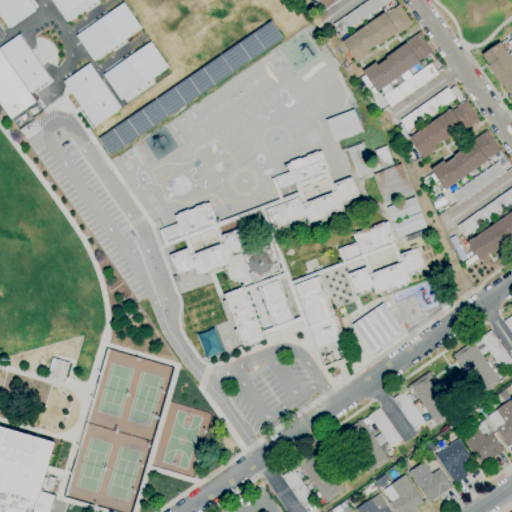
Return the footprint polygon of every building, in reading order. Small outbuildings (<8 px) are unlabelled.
[(0,0),(0,12),(10,27),(35,10),(28,0),(0,0)] [(50,0),(66,22),(97,0),(50,0)] [(340,0),(325,11),(317,1),(318,0),(340,0)] [(341,35),(334,25),(370,0),(387,0),(389,2),(341,35)] [(75,36),(93,61),(142,27),(124,2),(75,36)] [(358,63),(343,42),(386,12),(387,14),(391,11),(390,10),(393,8),(394,9),(400,5),(413,24),(395,37),(394,36),(379,46),(378,45),(369,51),(371,54),(358,63)] [(110,155),(98,138),(272,20),(283,38),(110,155)] [(378,92),(364,71),(377,62),(379,65),(388,59),(387,57),(406,44),(405,43),(419,33),(432,52),(426,56),(427,58),(425,59),(424,58),(420,61),(421,63),(378,92)] [(0,47),(0,49),(30,92),(49,79),(18,34),(0,47)] [(103,75),(121,100),(169,66),(151,41),(103,75)] [(511,100),(509,96),(511,95),(504,86),(503,87),(489,66),(490,65),(483,55),(501,42),(511,58),(511,100)] [(0,101),(12,119),(36,102),(30,92),(0,49),(0,101)] [(62,81),(64,84),(94,126),(120,108),(89,62),(62,81)] [(391,107),(384,96),(431,63),(439,74),(391,107)] [(408,131),(401,121),(448,88),(455,98),(408,131)] [(424,159),(410,138),(453,108),(454,110),(458,107),(457,106),(460,104),(461,105),(466,101),(480,121),(467,130),(466,128),(446,142),(445,140),(435,147),(437,150),(424,159)] [(335,142),(326,120),(352,111),(355,110),(363,131),(335,142)] [(447,190),(432,169),(445,160),(447,163),(456,157),(455,155),(475,141),(474,140),(487,131),(501,150),(488,159),(489,161),(447,190)] [(382,169),(375,151),(387,146),(394,164),(382,169)] [(363,259),(320,276),(342,335),(346,345),(339,347),(337,342),(318,349),(310,329),(306,330),(302,321),(263,336),(264,340),(245,348),(243,344),(242,342),(240,343),(235,331),(238,329),(231,313),(229,314),(224,302),(227,301),(224,295),(242,288),(241,285),(243,284),(244,288),(284,273),(260,212),(219,228),(222,236),(240,229),(247,249),(242,250),(243,253),(233,257),(232,254),(230,255),(232,262),(228,264),(229,267),(219,271),(218,268),(212,270),(213,273),(207,275),(203,277),(202,274),(198,276),(195,268),(193,269),(194,272),(184,276),(183,273),(178,275),(170,256),(188,249),(185,241),(166,248),(160,230),(162,230),(178,224),(175,216),(179,215),(179,214),(189,210),(189,211),(196,208),(195,207),(205,203),(206,204),(210,203),(216,220),(219,219),(220,222),(280,200),(272,179),(290,172),(288,167),(286,168),(285,165),(291,163),(291,162),(301,158),(301,159),(308,157),(307,156),(318,152),(318,153),(322,151),(329,171),(334,184),(351,177),(359,197),(354,199),(355,202),(345,206),(344,203),(342,204),(344,211),(341,213),(342,215),(331,219),(330,216),(324,219),(325,222),(315,226),(314,223),(310,224),(307,217),(304,218),(305,221),(296,224),(295,222),(288,224),(289,227),(279,231),(278,228),(275,229),(276,233),(274,234),(292,281),(343,262),(338,250),(356,243),(352,233),(355,232),(356,234),(357,234),(357,233),(367,229),(368,230),(374,227),(374,226),(384,222),(384,223),(388,222),(396,242),(395,242),(400,255),(412,250),(410,247),(416,244),(425,268),(420,270),(421,272),(412,276),(411,273),(408,274),(411,282),(407,283),(408,286),(398,290),(397,287),(390,289),(391,292),(381,296),(380,293),(376,295),(373,287),(371,288),(372,291),(362,295),(361,292),(359,293),(360,295),(357,296),(348,275),(367,268),(363,259)] [(459,205),(452,195),(499,162),(506,172),(459,205)] [(385,204),(374,175),(402,164),(413,193),(385,204)] [(511,203),(465,237),(458,227),(511,188),(511,203)] [(393,222),(387,208),(415,197),(421,212),(393,222)] [(481,261),(468,243),(511,211),(511,242),(493,255),(492,253),(481,261)] [(399,238),(393,224),(421,213),(427,227),(399,238)] [(407,242),(405,238),(425,229),(427,234),(407,242)] [(253,282),(249,273),(251,273),(248,264),(246,264),(242,255),(252,252),(252,253),(261,250),(261,248),(270,245),(273,254),(272,254),(275,264),(277,263),(280,272),(271,275),(271,274),(262,278),(262,279),(253,282)] [(372,353),(354,327),(352,326),(384,304),(403,331),(372,353)] [(511,315),(503,322),(511,335),(511,315)] [(482,395),(454,355),(473,342),(474,343),(481,339),(480,338),(491,331),(511,360),(511,362),(502,370),(489,351),(483,355),(487,361),(488,361),(489,363),(488,363),(496,374),(497,373),(498,375),(497,376),(501,382),(482,395)] [(64,381),(66,361),(50,359),(48,379),(64,381)] [(410,386),(429,372),(458,412),(437,426),(436,424),(429,428),(426,423),(415,431),(393,399),(404,391),(422,417),(428,412),(410,386)] [(511,445),(508,448),(505,442),(488,416),(497,410),(496,410),(510,400),(511,402),(511,445)] [(374,437),(381,433),(369,416),(380,408),(403,440),(391,448),(387,442),(381,446),(390,460),(370,473),(342,433),(362,419),(374,437)] [(482,463),(472,449),(471,450),(462,437),(484,421),(505,450),(492,459),(491,457),(482,463)] [(0,511),(0,425),(56,443),(42,492),(55,495),(50,511),(33,511),(34,509),(26,507),(24,511),(0,511)] [(456,485),(436,456),(459,439),(471,456),(466,460),(467,461),(461,465),(468,476),(456,485)] [(304,508),(282,477),(300,464),(299,463),(318,449),(347,490),(327,504),(323,497),(321,498),(320,497),(322,496),(313,484),(312,485),(311,483),(312,482),(304,471),(303,472),(302,470),(296,474),(315,501),(304,508)] [(431,503),(409,473),(424,463),(432,475),(440,469),(453,487),(431,503)] [(382,488),(381,487),(380,488),(376,482),(386,475),(389,480),(387,482),(386,483),(387,484),(382,488)] [(397,511),(391,503),(392,502),(384,490),(406,475),(415,489),(424,502),(417,507),(418,508),(415,510),(417,511),(397,511)] [(357,511),(356,510),(371,499),(371,500),(379,494),(391,511),(357,511)]
